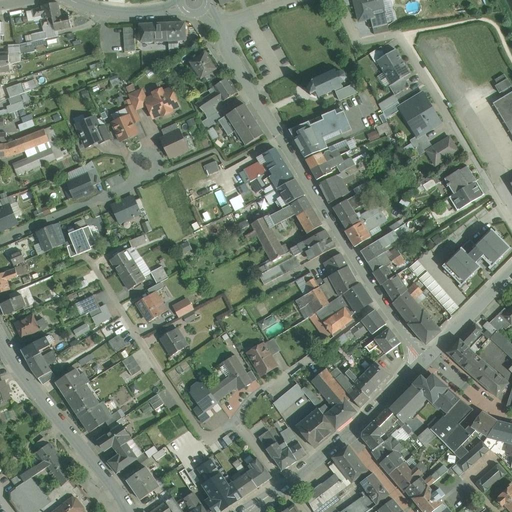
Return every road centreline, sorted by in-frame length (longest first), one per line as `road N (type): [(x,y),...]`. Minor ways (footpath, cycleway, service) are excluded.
road 1 (residential): [(428,356),(382,301),(279,137),(228,28)]
road 2 (residential): [(284,484),(235,424),(201,436),(88,258)]
road 3 (residential): [(128,511),(0,335)]
road 4 (residential): [(399,37),(511,220)]
road 5 (residential): [(149,163),(147,178),(0,239)]
